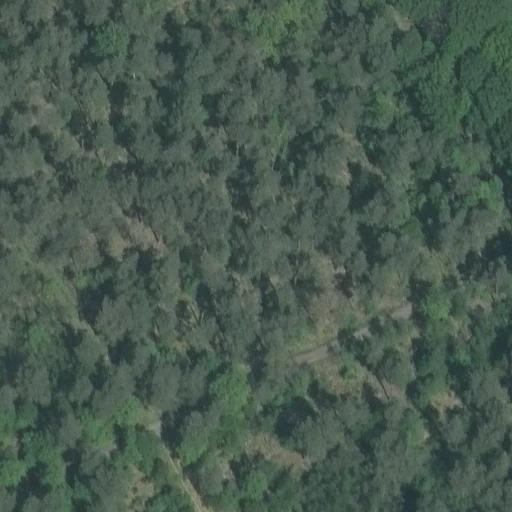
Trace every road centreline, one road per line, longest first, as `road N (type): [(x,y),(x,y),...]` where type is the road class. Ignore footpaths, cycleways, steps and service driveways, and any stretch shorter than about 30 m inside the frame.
road 1 (track): [(0,485),(511,233)]
road 2 (track): [(195,511),(0,203)]
road 3 (track): [(415,0),(511,152)]
